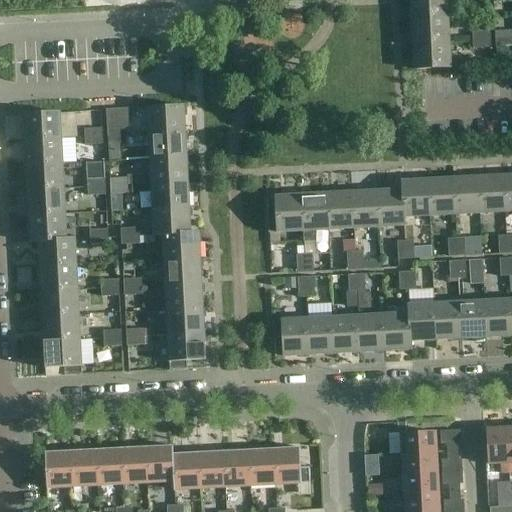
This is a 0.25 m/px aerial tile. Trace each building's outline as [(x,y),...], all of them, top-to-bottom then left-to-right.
[(447,0),(411,0),(412,19),(449,17),(447,0)] [(449,17),(412,19),(413,44),(450,43),(449,17)] [(511,30),(496,32),(496,40),(511,38),(511,30)] [(472,33),(472,41),(490,40),(490,32),(472,33)] [(511,38),(496,40),(497,48),(511,47),(511,38)] [(491,48),(490,40),(472,41),(473,49),(491,48)] [(450,43),(413,44),(415,71),(451,69),(450,43)] [(149,135),(186,133),(185,107),(148,109),(149,135)] [(107,109),(108,137),(127,136),(126,128),(131,128),(130,108),(107,109)] [(61,113),(24,115),(25,141),(62,139),(61,113)] [(84,129),(85,138),(103,137),(103,128),(84,129)] [(149,135),(151,160),(187,158),(186,133),(149,135)] [(127,143),(127,136),(108,137),(108,144),(127,143)] [(104,145),(103,137),(85,138),(85,146),(104,145)] [(62,139),(25,141),(27,166),(63,164),(62,139)] [(152,185),(188,183),(187,158),(151,160),(152,185)] [(63,164),(27,166),(28,191),(65,190),(63,164)] [(504,177),(478,178),(480,215),(506,213),(504,177)] [(110,179),(111,187),(129,186),(129,178),(110,179)] [(455,216),(480,215),(478,178),(453,179),(455,216)] [(106,187),(105,179),(87,180),(87,188),(106,187)] [(455,216),(453,179),(428,181),(430,217),(455,216)] [(430,217),(428,181),(402,182),(402,190),(403,190),(404,219),(405,219),(430,217)] [(188,183),(152,185),(153,210),(190,208),(188,183)] [(129,186),(111,187),(111,195),(130,194),(129,186)] [(106,195),(106,187),(87,188),(88,196),(106,195)] [(65,190),(28,191),(29,217),(66,215),(65,190)] [(403,190),(402,190),(377,192),(379,228),(406,227),(405,219),(404,219),(403,190)] [(379,228),(377,192),(352,193),(354,230),(379,228)] [(354,230),(352,193),(327,194),(329,231),(354,230)] [(329,231),(327,194),(302,196),(304,232),(329,231)] [(269,234),(304,232),(302,196),(276,197),(277,216),(268,216),(269,234)] [(190,208),(153,210),(155,236),(163,236),(163,235),(191,234),(191,233),(190,208)] [(66,215),(29,217),(31,243),(39,242),(67,240),(66,215)] [(89,225),(88,216),(70,216),(70,225),(89,225)] [(121,228),(122,238),(140,237),(140,227),(121,228)] [(108,238),(108,229),(89,230),(90,239),(108,238)] [(164,261),(201,259),(199,233),(191,233),(191,234),(163,235),(163,236),(164,261)] [(500,255),(508,254),(507,236),(499,236),(500,255)] [(141,244),(140,237),(122,238),(122,245),(141,244)] [(108,238),(90,239),(90,247),(109,246),(108,238)] [(465,238),(457,239),(458,257),(466,257),(465,238)] [(39,242),(40,267),(77,265),(76,239),(67,240),(39,242)] [(450,258),(458,257),(457,239),(449,239),(450,258)] [(406,241),(408,260),(415,259),(414,240),(406,241)] [(399,260),(400,260),(408,260),(406,241),(398,241),(399,260)] [(364,252),(356,253),(357,271),(365,270),(364,252)] [(349,271),(357,271),(356,253),(348,253),(349,271)] [(299,274),(307,273),(306,255),(298,256),(299,274)] [(314,255),(306,255),(307,273),(315,273),(314,255)] [(164,261),(166,286),(202,284),(201,259),(164,261)] [(502,277),(510,277),(509,259),(501,260),(502,277)] [(466,261),(458,262),(459,280),(468,280),(466,261)] [(451,281),(459,280),(458,262),(450,262),(451,281)] [(77,265),(40,267),(42,292),(78,291),(77,265)] [(408,273),(409,291),(417,290),(416,272),(408,273)] [(401,291),(409,291),(408,273),(400,273),(401,291)] [(374,292),(366,293),(365,275),(357,276),(358,294),(356,294),(357,311),(375,310),(374,292)] [(358,294),(357,276),(349,276),(350,294),(356,294),(358,294)] [(308,296),(307,278),(299,279),(300,297),(308,296)] [(315,278),(307,278),(308,296),(316,296),(315,278)] [(124,280),(124,288),(143,287),(143,279),(124,280)] [(119,289),(118,280),(100,281),(100,289),(119,289)] [(166,286),(167,311),(203,309),(202,284),(166,286)] [(143,287),(124,288),(125,296),(144,295),(143,287)] [(119,297),(119,289),(100,289),(100,298),(119,297)] [(78,291),(42,292),(43,318),(80,316),(78,291)] [(485,302),(487,338),(511,336),(510,301),(485,302)] [(460,303),(462,340),(487,338),(485,302),(460,303)] [(435,304),(437,341),(462,340),(460,303),(435,304)] [(411,342),(412,342),(437,341),(435,304),(408,306),(409,314),(411,342)] [(167,311),(168,337),(205,335),(203,309),(167,311)] [(384,315),(386,352),(412,351),(412,342),(411,342),(409,314),(384,315)] [(386,352),(384,315),(359,317),(361,353),(386,352)] [(80,316),(43,318),(44,343),(81,341),(80,316)] [(334,318),(335,355),(361,353),(359,317),(334,318)] [(335,355),(334,318),(308,319),(310,356),(335,355)] [(310,356),(308,319),(274,321),(275,339),(283,339),(284,357),(310,356)] [(127,331),(127,339),(146,338),(145,329),(127,331)] [(103,340),(121,339),(121,331),(102,332),(103,340)] [(170,371),(188,370),(188,362),(206,361),(205,335),(168,337),(170,371)] [(146,345),(146,338),(127,339),(128,346),(146,345)] [(122,347),(121,339),(103,340),(103,348),(122,347)] [(81,341),(44,343),(46,369),(64,368),(65,377),(83,376),(81,341)] [(510,473),(507,429),(486,430),(488,466),(500,465),(501,474),(510,473)] [(402,455),(438,454),(437,433),(401,434),(402,455)] [(447,445),(448,453),(459,452),(458,444),(447,445)] [(173,446),(147,448),(149,484),(174,483),(173,455),(174,455),(173,446)] [(124,485),(149,484),(147,448),(122,449),(124,485)] [(300,448),(274,450),(276,486),(311,484),(310,468),(301,469),(300,448)] [(99,487),(124,485),(122,449),(97,450),(99,487)] [(73,488),(99,487),(97,450),(72,452),(73,488)] [(251,487),(276,486),(274,450),(249,451),(251,487)] [(226,488),(251,487),(249,451),(224,452),(226,488)] [(46,468),(47,489),(73,488),(72,452),(45,453),(46,468)] [(200,490),(226,488),(224,452),(199,453),(200,490)] [(459,461),(459,452),(448,453),(448,461),(459,461)] [(174,491),(200,490),(199,453),(174,455),(173,455),(174,483),(174,491)] [(438,454),(402,455),(403,476),(439,474),(438,454)] [(404,496),(440,494),(439,474),(403,476),(404,496)] [(450,493),(461,493),(461,485),(449,485),(450,493)] [(461,493),(450,493),(450,502),(462,501),(461,493)] [(405,511),(441,511),(440,494),(404,496),(405,511)]
